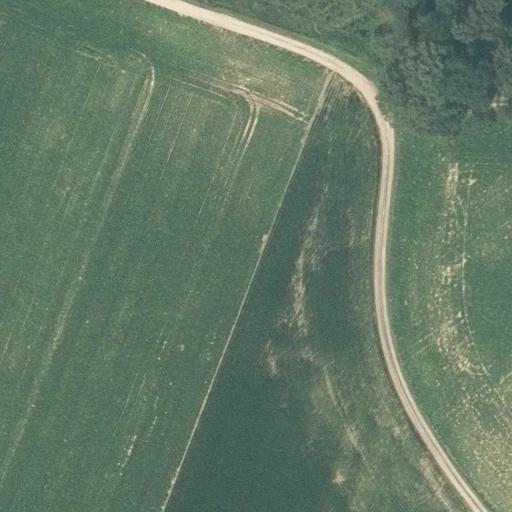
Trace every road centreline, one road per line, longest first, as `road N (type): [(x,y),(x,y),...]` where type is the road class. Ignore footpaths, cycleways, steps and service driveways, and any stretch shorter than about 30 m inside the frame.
road 1 (track): [(384,99),(382,333),(405,402),(479,511)]
road 2 (track): [(164,0),(323,61),(384,99)]
road 3 (track): [(384,99),(511,98)]
